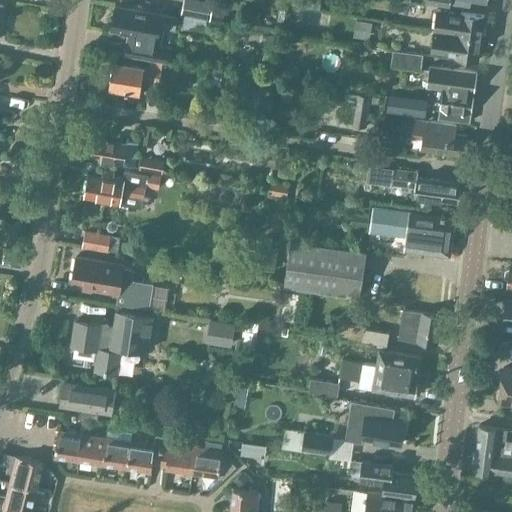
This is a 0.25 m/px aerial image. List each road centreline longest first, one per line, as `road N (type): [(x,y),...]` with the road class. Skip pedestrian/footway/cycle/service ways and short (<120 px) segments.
road 1 (residential): [(487,171),(65,105)]
road 2 (tertiary): [(444,511),(487,171)]
road 3 (residential): [(0,392),(40,268),(65,105)]
road 4 (tertiary): [(487,171),(511,14)]
